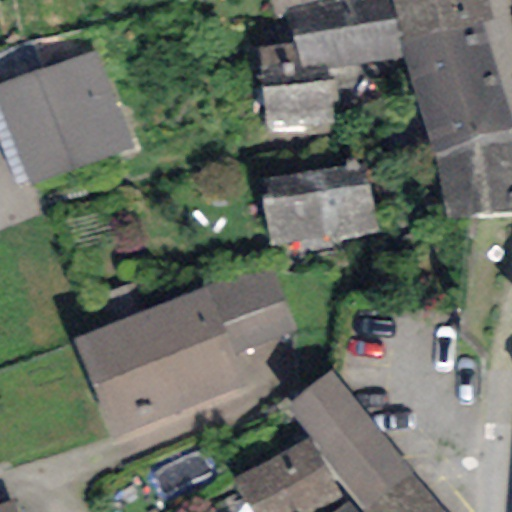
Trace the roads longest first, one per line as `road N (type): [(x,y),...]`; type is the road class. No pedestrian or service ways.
road 1 (unknown): [(0,488),(239,404)]
road 2 (residential): [(511,300),(494,511)]
